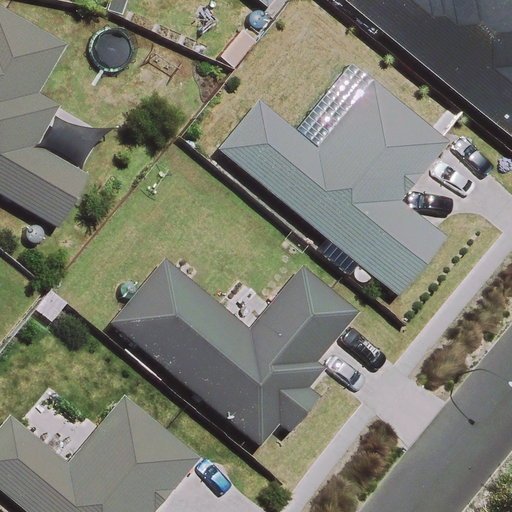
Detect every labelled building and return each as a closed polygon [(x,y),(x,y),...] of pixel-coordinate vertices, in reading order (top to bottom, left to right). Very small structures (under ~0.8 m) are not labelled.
[(242,0),(260,15),(272,0),(242,0)] [(511,0),(327,0),(511,149),(511,148),(511,0)] [(0,202),(50,232),(79,183),(26,152),(50,112),(28,99),(57,50),(0,16),(0,202)] [(442,147),(365,84),(308,153),(251,106),(211,155),(388,299),(434,243),(392,208),(442,147)] [(240,335),(158,266),(106,328),(250,448),(269,426),(282,437),(312,402),(302,393),(320,372),(312,366),(352,319),(294,271),(240,335)] [(60,470),(2,422),(0,425),(0,501),(13,511),(151,511),(191,464),(116,402),(60,470)]
